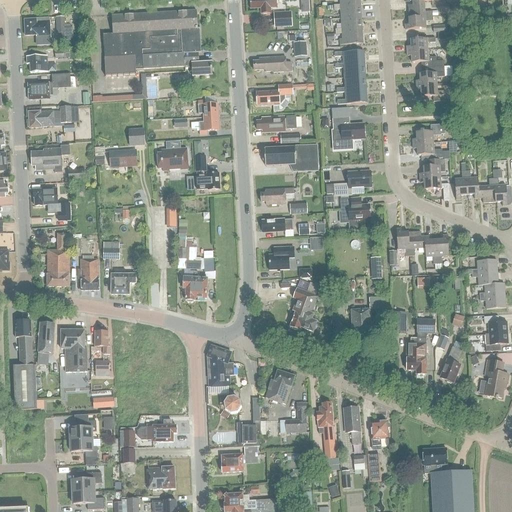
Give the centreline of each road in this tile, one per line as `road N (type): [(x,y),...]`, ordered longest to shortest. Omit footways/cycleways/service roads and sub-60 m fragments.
road 1 (tertiary): [(233,341),(250,270),(233,0)]
road 2 (residential): [(508,244),(413,202),(399,188),(384,0)]
road 3 (residential): [(26,298),(12,0)]
road 4 (unclassified): [(505,446),(233,341)]
road 5 (tertiary): [(201,511),(193,327)]
road 6 (tertiary): [(193,327),(26,298)]
